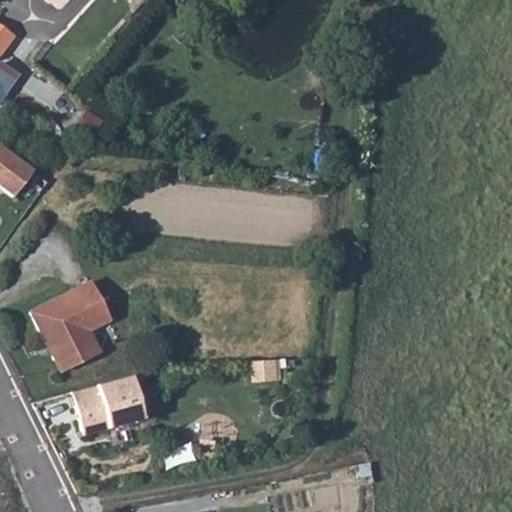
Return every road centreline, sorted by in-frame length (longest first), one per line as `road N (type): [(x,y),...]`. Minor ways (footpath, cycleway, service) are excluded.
road 1 (track): [(93,511),(307,469),(319,432),(361,0)]
road 2 (unclassified): [(0,398),(56,511)]
